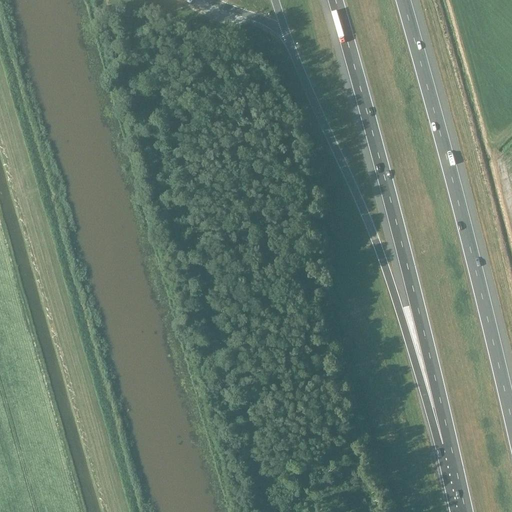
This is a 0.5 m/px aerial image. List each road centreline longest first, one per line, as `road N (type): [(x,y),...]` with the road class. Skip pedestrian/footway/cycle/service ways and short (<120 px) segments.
road 1 (motorway): [(334,0),(451,453)]
road 2 (motorway): [(511,428),(402,0)]
road 3 (motorway): [(313,101),(377,247),(437,442),(451,453)]
